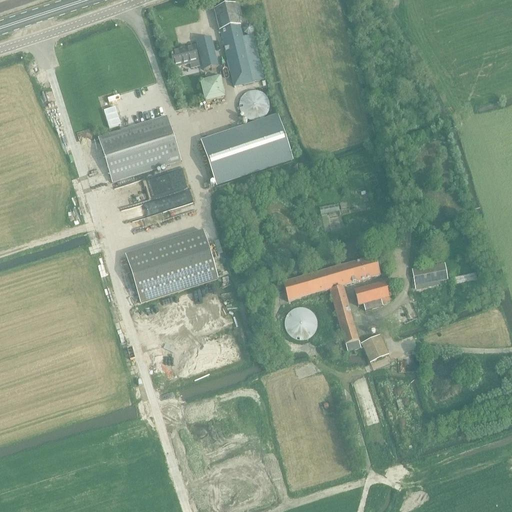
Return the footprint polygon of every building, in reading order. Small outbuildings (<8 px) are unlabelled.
[(234,88),(264,81),(253,36),(242,39),(239,28),(240,27),(235,7),(214,12),(219,32),(220,32),(234,88)] [(251,35),(253,32),(253,29),(249,26),(245,27),(243,31),(244,34),(247,36),(251,35)] [(203,71),(217,67),(210,40),(196,43),(203,71)] [(191,70),(199,68),(195,48),(171,54),(174,69),(190,66),(191,70)] [(205,102),(225,97),(220,79),(201,84),(205,102)] [(267,99),(265,96),(263,94),(261,93),(258,92),(255,92),(252,92),(249,93),(246,94),(244,96),(242,98),(240,101),(239,104),(239,107),(239,110),(240,112),(241,115),(243,117),(245,119),(248,121),(251,122),(254,122),(257,122),(260,121),(263,120),(265,118),(267,116),(268,113),(269,110),(270,107),(269,104),(269,101),(267,99)] [(277,117),(201,143),(216,187),(292,162),(277,117)] [(112,184),(180,163),(166,118),(98,139),(112,184)] [(339,212),(337,205),(319,209),(321,215),(339,212)] [(203,233),(125,257),(140,304),(217,280),(203,233)] [(342,287),(380,277),(374,257),(282,283),(287,303),(329,291),(344,346),(346,353),(360,349),(342,287)] [(415,287),(446,281),(443,265),(412,271),(415,287)] [(454,285),(477,281),(475,275),(460,278),(458,269),(449,271),(451,280),(453,279),(454,285)] [(381,301),(389,298),(385,284),(353,293),(357,307),(363,306),(365,312),(382,307),(381,301)] [(315,316),(313,313),(310,311),(307,309),(304,308),(301,308),(298,308),(295,309),(292,311),(289,313),(287,315),(286,318),(285,321),(284,324),(284,327),(285,330),(287,333),(289,336),(291,338),(294,339),(297,340),(300,341),(303,341),(307,340),(310,338),(312,336),(314,334),(316,331),(317,328),(317,325),(317,322),(316,319),(315,316)] [(369,364),(388,356),(380,337),(361,345),(369,364)] [(403,399),(396,401),(400,411),(406,409),(403,399)]
